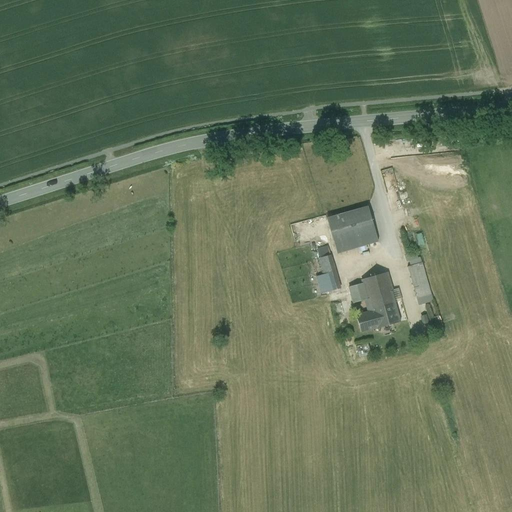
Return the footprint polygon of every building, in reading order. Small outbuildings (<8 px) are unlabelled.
[(385,189),(397,185),(392,168),(381,171),(385,189)] [(368,207),(327,219),(334,245),(337,254),(378,242),(368,207)] [(318,249),(320,257),(329,255),(327,247),(318,249)] [(331,255),(314,261),(319,276),(316,277),(321,294),(341,288),(331,255)] [(422,263),(408,267),(416,299),(431,294),(422,263)] [(387,273),(362,280),(367,299),(365,300),(369,313),(357,316),(361,331),(377,327),(377,328),(400,321),(391,291),(392,291),(387,273)]
